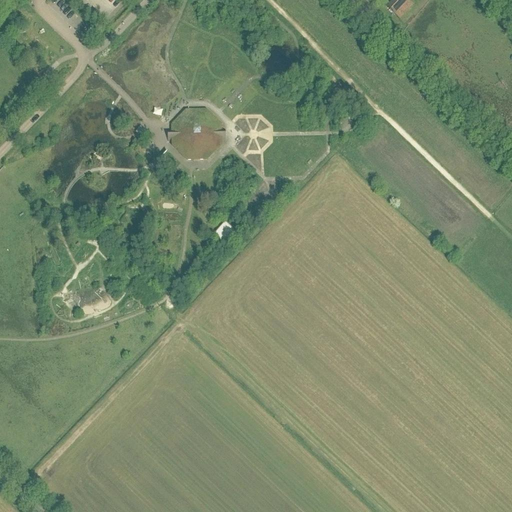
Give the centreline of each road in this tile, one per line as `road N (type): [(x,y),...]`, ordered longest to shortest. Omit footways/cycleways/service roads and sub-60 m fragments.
road 1 (track): [(9,504),(182,327)]
road 2 (track): [(511,238),(376,107)]
road 3 (track): [(376,107),(268,0)]
road 4 (unclassified): [(85,55),(77,74),(0,154)]
